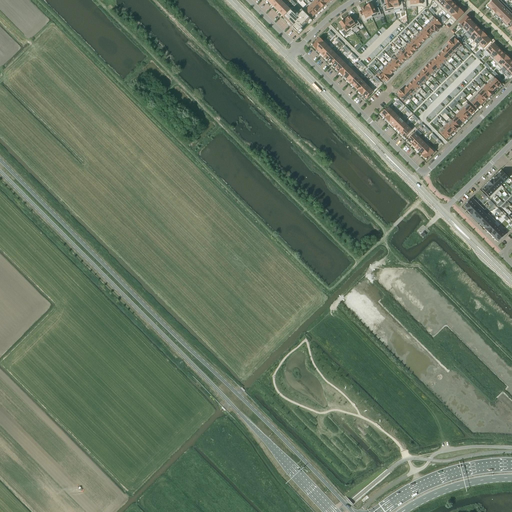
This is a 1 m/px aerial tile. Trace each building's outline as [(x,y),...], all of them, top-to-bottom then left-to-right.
[(280,0),(277,0),(272,6),(275,9),(282,2),(280,0)] [(311,3),(319,11),(322,8),(314,0),(311,3)] [(314,0),(322,8),(326,5),(325,5),(320,0),(314,0)] [(385,0),(386,5),(383,6),(385,13),(389,13),(388,12),(394,10),(391,0),(385,0)] [(391,0),(394,10),(395,13),(400,12),(400,10),(404,9),(402,2),(399,2),(397,0),(391,0)] [(410,0),(410,1),(407,1),(407,8),(411,8),(411,7),(417,7),(416,0),(410,0)] [(443,0),(438,6),(442,10),(451,1),(452,1),(450,0),(443,0)] [(500,0),(493,0),(488,6),(492,10),(501,1),(500,0)] [(451,1),(442,10),(447,14),(447,13),(455,5),(451,1)] [(501,1),(492,10),(496,14),(505,5),(501,1)] [(282,2),(275,9),(278,11),(285,5),(282,2)] [(310,2),(307,6),(316,14),(319,11),(311,3),(310,2)] [(372,3),(366,6),(367,6),(372,18),(377,16),(378,16),(381,15),(378,8),(375,9),(372,3)] [(285,5),(278,11),(281,14),(288,8),(285,5)] [(455,5),(447,13),(451,17),(459,9),(455,5)] [(505,5),(496,14),(499,17),(499,18),(509,8),(505,5)] [(307,6),(304,9),(312,18),(316,14),(307,6)] [(364,15),(360,16),(364,23),(367,21),(367,20),(372,18),(367,6),(366,6),(361,9),(364,15)] [(288,8),(281,14),(284,17),(291,11),(288,8)] [(511,11),(509,8),(499,18),(500,18),(501,19),(502,20),(503,21),(511,12),(511,11)] [(451,17),(450,18),(455,22),(464,13),(459,9),(451,17)] [(284,17),(283,18),(287,22),(290,25),(293,28),(295,30),(296,31),(298,33),(298,32),(301,29),(303,27),(307,23),(309,22),(311,19),(302,10),(298,13),(295,11),(293,12),(291,11),(284,17)] [(511,12),(503,21),(507,25),(511,20),(511,12)] [(345,20),(352,30),(357,27),(358,28),(361,25),(356,19),(353,21),(350,16),(345,20)] [(432,16),(428,20),(430,22),(430,21),(439,30),(441,28),(440,26),(441,25),(432,16)] [(467,16),(457,25),(462,30),(463,29),(471,20),(471,21),(471,20),(467,16)] [(428,19),(424,23),(426,25),(433,32),(435,31),(436,32),(439,30),(430,21),(430,22),(428,20),(428,19)] [(345,20),(340,24),(343,29),(340,31),(345,37),(348,35),(347,34),(352,30),(345,20)] [(471,20),(463,29),(467,33),(475,24),(471,21),(471,20)] [(475,24),(467,33),(471,37),(479,28),(475,24)] [(426,25),(422,29),(430,36),(433,32),(426,25)] [(471,37),(470,37),(474,41),(483,32),(479,28),(471,37)] [(419,33),(426,40),(430,36),(422,29),(419,33)] [(417,31),(413,35),(415,37),(422,44),(426,40),(419,33),(417,31)] [(483,32),(474,41),(478,46),(479,45),(487,37),(483,32)] [(415,37),(411,40),(418,48),(422,44),(415,37)] [(487,37),(479,45),(483,49),(491,41),(487,37)] [(320,38),(312,45),(316,50),(324,42),(323,41),(320,38)] [(452,39),(450,41),(458,50),(459,51),(463,46),(459,42),(458,42),(455,38),(453,40),(452,39)] [(324,42),(316,50),(318,51),(320,53),(327,46),(329,44),(325,40),(323,41),(324,42)] [(407,44),(415,52),(419,48),(418,48),(411,40),(407,44)] [(450,41),(447,43),(449,45),(447,46),(455,54),(455,53),(458,50),(450,41)] [(406,42),(402,46),(411,56),(415,52),(407,44),(406,42)] [(494,43),(486,51),(490,55),(498,48),(494,44),(494,43)] [(327,46),(320,53),(324,57),(331,49),(327,46)] [(402,46),(398,50),(407,59),(407,60),(411,56),(402,46)] [(447,46),(443,50),(452,58),(456,54),(455,53),(455,54),(447,46)] [(331,49),(324,57),(328,61),(335,53),(336,52),(332,48),(331,49)] [(490,55),(489,55),(493,60),(494,60),(502,52),(498,48),(490,55)] [(398,50),(394,54),(403,63),(407,59),(398,50)] [(443,50),(440,54),(447,61),(448,62),(452,58),(443,50)] [(493,60),(497,65),(506,56),(506,55),(502,52),(494,60),(493,60)] [(335,53),(328,61),(331,64),(332,64),(339,57),(335,53)] [(394,54),(390,58),(392,60),(399,67),(403,63),(394,54)] [(440,54),(436,58),(443,65),(447,61),(440,54)] [(331,64),(331,65),(335,68),(344,59),(340,55),(339,57),(332,64),(331,64)] [(506,56),(497,65),(501,69),(510,60),(506,55),(506,56)] [(432,61),(432,62),(439,69),(443,65),(436,58),(432,61)] [(344,59),(335,68),(339,72),(347,64),(348,63),(344,59)] [(392,60),(388,63),(395,71),(399,67),(392,60)] [(510,60),(501,69),(505,73),(511,65),(511,61),(510,60)] [(432,61),(428,65),(435,73),(436,74),(440,70),(439,69),(432,62),(432,61)] [(388,63),(384,67),(391,74),(395,71),(388,63)] [(347,64),(339,72),(343,76),(351,68),(351,67),(347,64)] [(428,65),(424,69),(432,76),(435,73),(428,65)] [(351,68),(343,76),(347,80),(356,71),(352,67),(351,67),(351,68)] [(384,67),(380,71),(389,80),(391,77),(390,76),(391,74),(384,67)] [(424,69),(420,73),(428,80),(432,76),(424,69)] [(356,71),(347,80),(351,84),(359,75),(360,75),(356,71)] [(380,71),(376,75),(380,78),(380,79),(384,82),(385,81),(387,82),(389,80),(380,71)] [(420,73),(417,77),(424,84),(428,80),(420,73)] [(359,75),(351,84),(354,87),(362,80),(363,79),(359,75)] [(493,76),(488,80),(490,82),(497,89),(502,85),(493,76)] [(417,77),(413,81),(420,88),(424,84),(417,77)] [(362,80),(354,87),(358,91),(366,84),(362,80)] [(413,81),(409,84),(417,93),(418,94),(422,89),(420,88),(413,81)] [(486,86),(493,93),(497,89),(490,82),(486,86)] [(358,91),(362,95),(369,88),(366,84),(358,91)] [(409,84),(405,88),(413,96),(414,96),(417,93),(409,84)] [(484,84),(480,88),(489,97),(494,93),(493,93),(486,86),(484,84)] [(369,88),(362,95),(366,99),(370,96),(369,96),(373,92),(369,88)] [(402,88),(400,91),(409,99),(409,100),(410,101),(414,97),(414,96),(413,96),(405,88),(404,90),(402,88)] [(480,88),(476,92),(485,101),(489,97),(480,88)] [(399,94),(397,96),(401,99),(401,100),(405,103),(409,100),(409,99),(400,91),(398,93),(399,94)] [(476,92),(472,96),(481,105),(485,101),(476,92)] [(472,96),(468,100),(477,109),(481,105),(472,96)] [(466,102),(462,107),(463,107),(471,115),(475,111),(466,102)] [(384,110),(381,114),(385,118),(394,110),(393,110),(390,106),(385,111),(384,110)] [(463,107),(459,111),(459,112),(460,112),(467,119),(471,115),(463,107)] [(385,118),(389,122),(396,115),(397,115),(398,113),(394,109),(393,110),(394,110),(385,118)] [(459,112),(456,116),(463,123),(467,119),(460,112),(459,112)] [(396,115),(389,122),(393,126),(400,118),(397,115),(396,115)] [(456,116),(452,120),(459,127),(463,123),(456,116)] [(400,118),(393,126),(397,130),(404,122),(406,121),(402,117),(400,118)] [(448,124),(455,132),(459,128),(459,127),(452,120),(448,124)] [(404,122),(397,130),(401,133),(408,126),(404,122)] [(447,123),(443,127),(451,136),(455,132),(448,124),(447,123)] [(408,126),(401,133),(405,137),(413,129),(409,125),(408,126)] [(443,127),(438,132),(447,140),(451,136),(443,127)] [(416,132),(408,140),(411,144),(420,136),(422,134),(417,129),(415,132),(416,132)] [(420,136),(411,144),(415,148),(423,140),(420,136)] [(423,140),(415,148),(419,152),(427,144),(423,140)] [(427,144),(419,152),(421,154),(422,156),(432,147),(428,143),(427,144)] [(432,147),(422,156),(426,160),(436,151),(432,147)] [(502,171),(498,175),(505,182),(509,178),(502,171)] [(494,178),(501,186),(505,182),(498,175),(494,178)] [(494,178),(490,182),(499,191),(503,187),(501,186),(494,178)] [(489,183),(486,186),(495,195),(499,191),(490,182),(489,183)] [(486,186),(482,190),(491,199),(495,195),(486,186)] [(467,204),(464,207),(468,211),(477,202),(473,198),(470,201),(468,203),(467,203),(467,204)] [(468,211),(470,213),(475,219),(472,215),(481,206),(477,202),(468,211)] [(481,206),(472,215),(475,219),(484,211),(485,210),(481,206)] [(484,211),(475,219),(479,223),(487,215),(487,214),(484,211)] [(487,215),(479,223),(483,227),(492,217),(488,213),(487,214),(487,215)] [(492,217),(483,227),(485,229),(487,231),(494,223),(496,222),(492,217)] [(494,223),(487,231),(488,232),(491,234),(498,227),(494,223)] [(498,227),(491,234),(494,238),(502,231),(498,227)] [(502,231),(494,238),(498,242),(507,234),(502,230),(502,231)]
